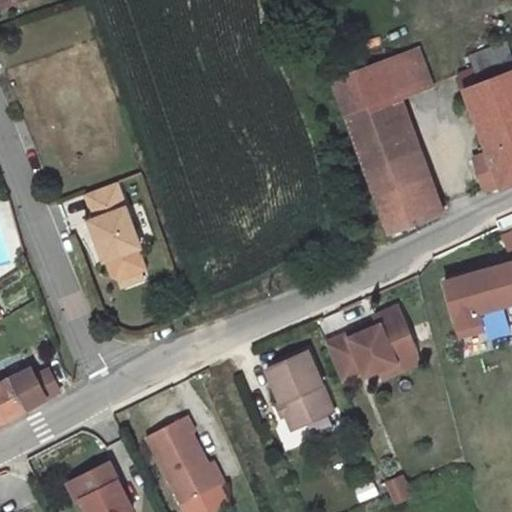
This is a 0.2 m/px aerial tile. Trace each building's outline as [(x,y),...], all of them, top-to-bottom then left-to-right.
[(474,68),(459,74),(489,154),(475,159),(487,189),(501,184),(502,188),(511,183),(511,57),(506,42),(470,55),(474,68)] [(420,48),(402,55),(415,91),(434,84),(420,48)] [(402,55),(333,81),(376,198),(423,180),(393,100),(415,91),(402,55)] [(423,180),(376,198),(389,233),(436,216),(423,180)] [(116,182),(86,193),(95,218),(89,220),(103,260),(136,249),(139,248),(116,182)] [(511,227),(511,213),(494,221),(499,233),(511,227)] [(136,249),(103,260),(109,279),(142,268),(136,249)] [(482,271),(445,282),(460,336),(483,329),(478,313),(507,305),(511,303),(511,262),(491,269),(482,271)] [(482,271),(491,269),(489,263),(480,266),(482,271)] [(394,358),(415,349),(397,307),(375,316),(377,321),(379,326),(350,338),(348,333),(326,343),(343,382),(364,373),(365,375),(380,369),(396,362),(394,358)] [(350,338),(379,326),(377,321),(348,333),(350,338)] [(383,377),(418,362),(415,349),(394,358),(396,362),(380,369),(383,377)] [(334,412),(308,352),(266,369),(281,403),(276,405),(281,416),(286,414),(292,430),(334,412)] [(0,422),(24,411),(59,390),(47,369),(34,376),(30,368),(0,383),(0,422)] [(208,463),(192,433),(195,432),(187,416),(146,436),(181,505),(219,486),(208,463)] [(212,461),(208,463),(219,486),(223,484),(212,461)] [(81,498),(116,480),(108,463),(63,485),(73,503),(81,498)] [(411,497),(402,477),(386,484),(395,504),(411,497)] [(130,511),(132,511),(116,480),(81,498),(87,511),(130,511)] [(352,487),(355,501),(375,496),(372,482),(352,487)] [(219,486),(181,505),(184,511),(210,511),(228,503),(219,486)]
